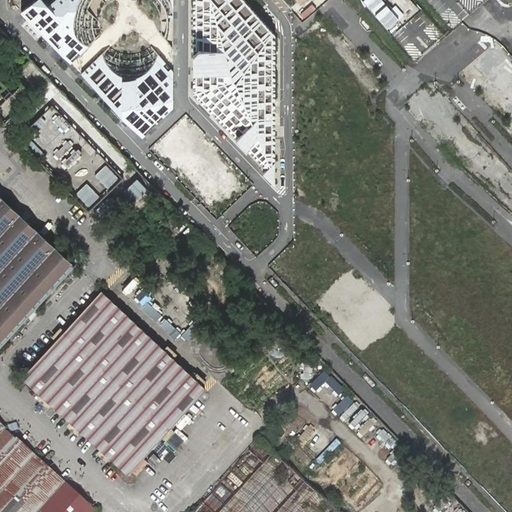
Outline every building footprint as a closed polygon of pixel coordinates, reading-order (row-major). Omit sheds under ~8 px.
[(52,0),(49,4),(44,0),(34,0),(20,12),(70,63),(100,35),(99,31),(98,26),(98,20),(100,14),(103,8),(106,3),(108,0),(52,0)] [(173,0),(149,0),(151,1),(156,6),(158,13),(160,19),(160,27),(159,33),(173,49),(173,0)] [(244,0),(187,0),(188,95),(280,191),(280,40),(244,0)] [(26,64),(31,59),(0,27),(0,89),(5,85),(0,79),(0,44),(5,42),(10,47),(8,49),(19,61),(21,59),(26,64)] [(109,47),(81,74),(142,137),(173,107),(173,72),(151,47),(146,50),(142,52),(138,54),(132,55),(128,55),(121,54),(117,52),(112,50),(109,47)] [(50,79),(31,59),(26,64),(5,85),(0,89),(0,118),(5,123),(39,91),(50,79)] [(83,154),(67,138),(50,154),(65,171),(83,154)] [(120,179),(106,166),(95,176),(109,190),(120,179)] [(147,190),(137,180),(125,191),(134,202),(147,190)] [(99,197),(87,184),(75,194),(88,208),(99,197)] [(105,195),(95,211),(102,216),(112,200),(105,195)] [(0,345),(73,265),(0,197),(0,345)] [(135,293),(143,276),(133,272),(126,289),(135,293)] [(144,285),(135,297),(142,302),(151,290),(144,285)] [(35,363),(22,377),(129,474),(206,389),(101,291),(35,363)] [(159,320),(165,313),(151,300),(144,308),(159,320)] [(176,337),(182,329),(168,318),(162,325),(176,337)] [(199,408),(210,398),(206,394),(195,404),(199,408)] [(0,423),(0,511),(92,511),(95,510),(0,423)] [(337,511),(258,440),(192,511),(337,511)]
